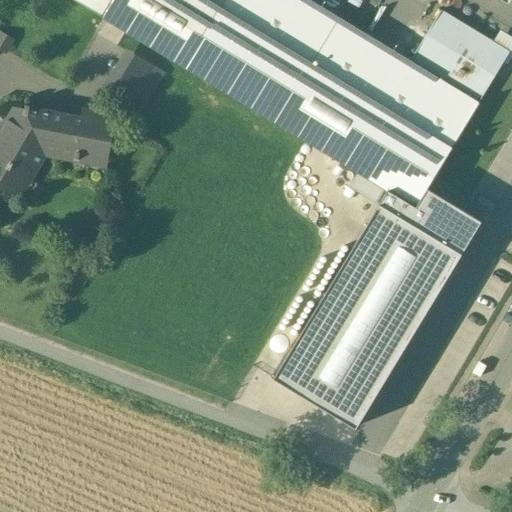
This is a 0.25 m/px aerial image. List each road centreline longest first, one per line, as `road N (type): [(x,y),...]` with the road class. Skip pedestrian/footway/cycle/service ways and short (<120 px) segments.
road 1 (residential): [(432,494),(0,333)]
road 2 (residential): [(432,494),(511,354)]
